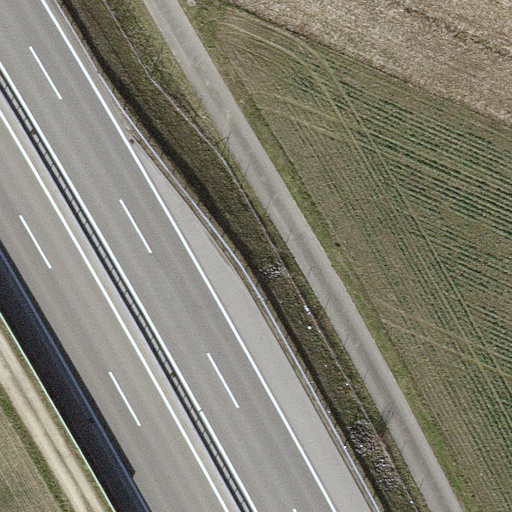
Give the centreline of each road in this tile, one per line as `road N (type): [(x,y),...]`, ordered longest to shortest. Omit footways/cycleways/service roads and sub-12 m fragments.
road 1 (trunk): [(297,511),(4,0)]
road 2 (track): [(449,511),(163,0)]
road 3 (trunk): [(0,177),(190,511)]
road 4 (track): [(93,511),(0,352)]
